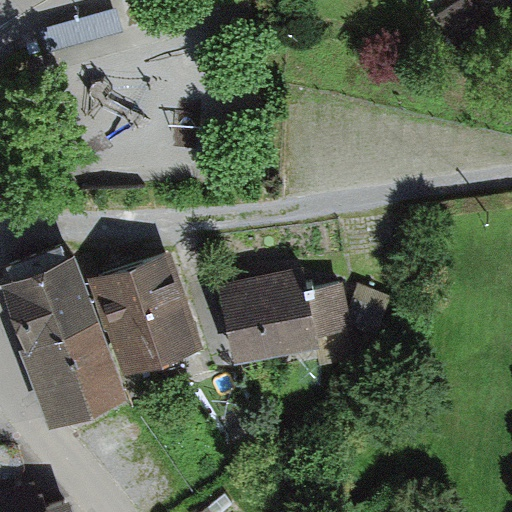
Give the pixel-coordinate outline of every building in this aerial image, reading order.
[(462,50),(495,28),(476,0),(452,0),(436,11),(462,50)] [(116,3),(40,23),(46,47),(123,27),(116,3)] [(0,277),(52,413),(129,384),(76,242),(0,270),(0,277)] [(125,366),(205,338),(171,243),(91,271),(125,366)] [(218,274),(234,355),(317,339),(352,333),(356,332),(353,318),(350,302),(345,273),(317,279),(315,272),(306,273),(303,258),(218,274)] [(391,292),(358,278),(350,302),(353,318),(378,328),(391,292)] [(352,333),(317,339),(321,359),(356,352),(352,333)] [(78,511),(71,488),(0,510),(0,511),(78,511)]
